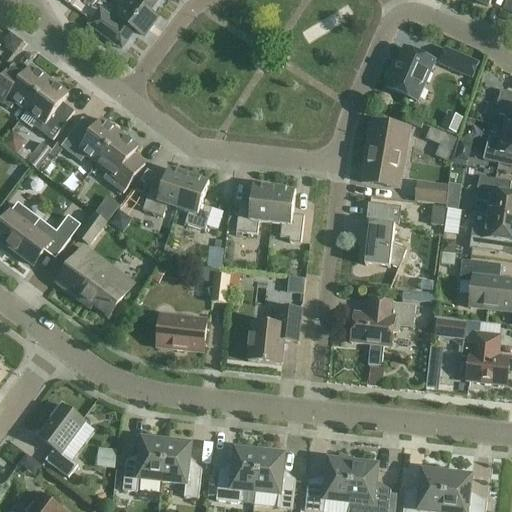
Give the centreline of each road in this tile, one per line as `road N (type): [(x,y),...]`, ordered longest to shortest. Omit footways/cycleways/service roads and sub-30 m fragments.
road 1 (residential): [(313,414),(138,393),(57,345)]
road 2 (residential): [(313,414),(340,166)]
road 3 (residential): [(340,166),(183,146),(123,100)]
road 4 (residential): [(511,438),(313,414)]
road 5 (residential): [(340,166),(355,103),(389,23),(401,15)]
road 6 (residential): [(123,100),(82,74),(30,0)]
road 7 (residential): [(207,0),(123,100)]
road 8 (residential): [(511,64),(420,13),(401,15)]
